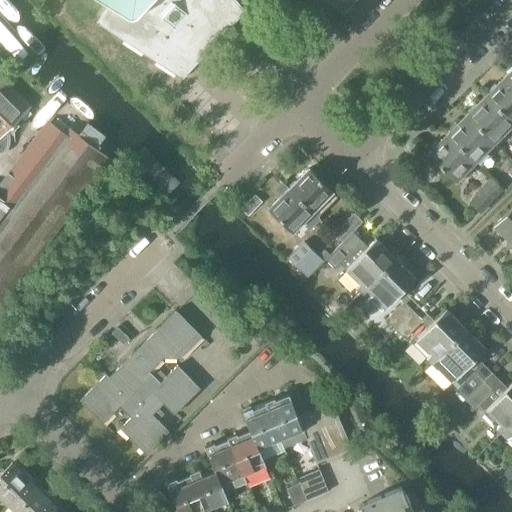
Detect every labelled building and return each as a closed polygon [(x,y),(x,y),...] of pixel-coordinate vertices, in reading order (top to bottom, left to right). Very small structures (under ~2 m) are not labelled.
[(101,0),(109,5),(101,18),(100,17),(96,22),(181,78),(197,54),(216,34),(244,10),(235,0),(101,0)] [(329,0),(343,12),(352,0),(329,0)] [(0,26),(0,46),(17,66),(27,58),(0,26)] [(511,121),(511,82),(505,75),(486,95),(511,121)] [(10,139),(8,130),(26,111),(0,84),(0,155),(5,153),(9,147),(10,139)] [(495,143),(511,125),(511,121),(486,95),(466,115),(495,143)] [(475,162),(495,143),(466,115),(447,134),(475,162)] [(68,128),(65,133),(50,121),(0,186),(0,191),(1,192),(0,192),(0,302),(108,158),(68,128)] [(456,182),(475,162),(447,134),(427,154),(456,182)] [(143,144),(124,160),(159,201),(178,184),(143,144)] [(288,189),(312,212),(332,192),(308,169),(288,189)] [(479,197),(471,204),(480,213),(503,190),(492,178),(476,193),(479,197)] [(288,189),(284,184),(277,191),(281,196),(269,209),(293,232),(312,212),(288,189)] [(261,202),(255,196),(241,209),(248,215),(261,202)] [(510,245),(511,242),(511,206),(492,227),(510,245)] [(343,242),(362,222),(354,214),(334,234),(343,242)] [(335,269),(353,251),(358,246),(362,242),(353,232),(326,259),(335,269)] [(361,292),(395,259),(376,239),(364,251),(358,246),(353,251),(358,256),(346,269),(358,282),(357,287),(361,292)] [(308,277),(324,261),(304,242),(288,258),(308,277)] [(411,299),(403,290),(415,278),(395,259),(361,292),(367,297),(372,295),(385,308),(398,295),(404,302),(405,301),(406,303),(411,299)] [(414,310),(406,303),(405,301),(404,302),(386,320),(395,329),(414,310)] [(432,363),(466,329),(446,309),(434,321),(426,314),(421,318),(423,320),(422,321),(428,327),(416,339),(429,352),(427,358),(432,363)] [(120,428),(146,454),(169,431),(158,420),(164,414),(159,408),(163,404),(174,414),(200,388),(177,365),(166,376),(160,370),(154,376),(149,371),(163,358),(166,358),(179,357),(182,355),(201,336),(176,310),(115,371),(109,377),(106,374),(80,400),(103,423),(114,412),(120,418),(126,412),(131,417),(120,428)] [(423,320),(421,318),(414,310),(395,329),(404,339),(422,321),(423,320)] [(263,348),(269,342),(253,325),(247,332),(263,348)] [(112,333),(124,345),(129,340),(118,327),(112,333)] [(481,368),(473,361),(485,349),(466,329),(432,363),(437,368),(443,366),(455,379),(468,366),(474,372),(476,373),(481,368)] [(484,381),(476,373),(474,372),(456,390),(466,399),(484,381)] [(493,391),(491,389),(484,381),(466,399),(475,408),(484,399),(493,391)] [(503,433),(511,423),(511,383),(504,391),(497,384),(491,389),(493,391),(484,399),(490,405),(486,409),(499,422),(497,427),(503,433)] [(303,430),(297,417),(288,395),(275,401),(274,399),(265,402),(265,404),(280,440),(303,430)] [(329,432),(342,427),(332,403),(320,408),(329,432)] [(258,448),(280,440),(265,404),(252,410),(252,408),(242,412),(252,436),(258,448)] [(318,436),(329,432),(320,408),(308,412),(318,436)] [(307,441),(318,436),(308,412),(297,417),(303,430),(307,441)] [(511,423),(503,433),(507,437),(511,435),(511,423)] [(338,454),(351,449),(342,427),(329,432),(338,454)] [(328,459),(338,454),(329,432),(318,436),(328,459)] [(258,448),(252,436),(239,441),(236,434),(228,438),(244,475),(265,466),(258,448)] [(316,463),(328,459),(318,436),(307,441),(316,463)] [(243,475),(244,475),(228,438),(227,438),(228,440),(215,445),(214,444),(205,447),(215,471),(221,484),(224,492),(247,483),(243,475)] [(0,496),(8,505),(34,480),(22,468),(18,471),(11,464),(0,474),(0,496)] [(298,484),(305,501),(328,491),(319,469),(297,479),(299,483),(298,484)] [(221,484),(215,471),(202,477),(199,470),(190,474),(190,476),(205,511),(228,501),(224,492),(221,484)] [(179,511),(201,511),(205,511),(190,476),(177,481),(176,479),(168,483),(179,511)] [(15,511),(37,511),(52,498),(40,486),(37,489),(31,483),(34,480),(8,505),(15,511)] [(294,506),(305,501),(298,484),(286,488),(294,506)] [(160,511),(161,511),(172,502),(156,485),(145,496),(160,511)] [(424,511),(424,509),(416,511),(411,511),(401,487),(359,504),(362,511),(424,511)] [(65,511),(58,504),(55,507),(49,502),(52,498),(37,511),(65,511)]
